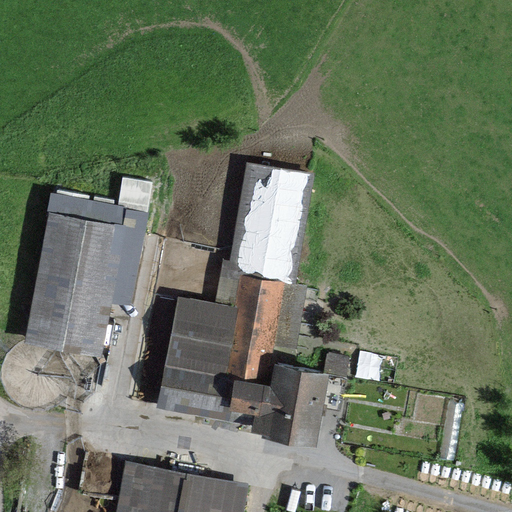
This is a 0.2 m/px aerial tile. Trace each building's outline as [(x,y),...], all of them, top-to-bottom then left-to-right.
[(317,173),(250,163),(234,266),(301,276),(317,173)] [(128,223),(53,209),(28,341),(104,355),(128,223)] [(229,304),(181,296),(162,401),(226,413),(234,367),(269,373),(285,286),(234,277),(229,304)] [(338,368),(287,359),(282,385),(242,378),(238,400),(265,406),(262,424),(326,436),(338,368)] [(252,511),(257,485),(125,464),(117,511),(252,511)]
